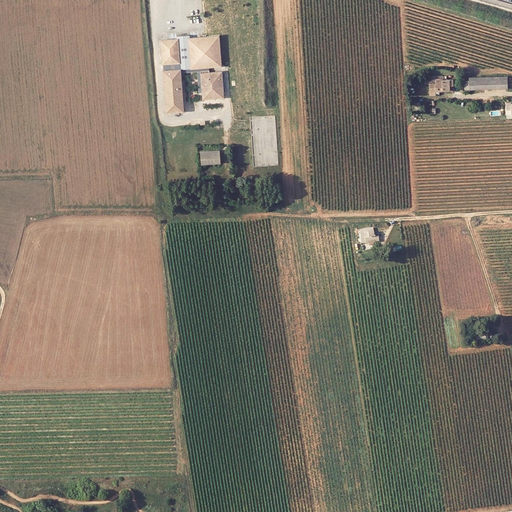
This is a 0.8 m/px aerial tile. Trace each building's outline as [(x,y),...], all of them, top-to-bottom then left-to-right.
[(176,36),(177,39),(179,38),(180,63),(181,69),(191,69),(188,38),(190,38),(190,35),(176,36)] [(190,38),(188,38),(191,69),(206,68),(210,67),(222,66),(220,35),(190,38)] [(177,39),(160,40),(162,64),(180,63),(179,38),(177,39)] [(166,113),(184,111),(181,69),(163,70),(166,113)] [(201,73),(203,99),(224,98),(222,71),(210,72),(201,73)] [(444,76),(430,76),(430,91),(436,91),(450,90),(450,85),(450,79),(444,79),(444,76)] [(469,81),(470,90),(508,89),(508,76),(469,77),(469,81)] [(218,150),(199,151),(200,164),(219,163),(218,150)] [(373,227),(359,230),(361,244),(368,243),(368,242),(375,241),(375,242),(379,242),(379,236),(375,237),(373,227)] [(477,337),(477,332),(474,332),(474,338),(476,338),(476,340),(485,339),(485,338),(487,337),(487,331),(484,332),(485,336),(477,337)]
